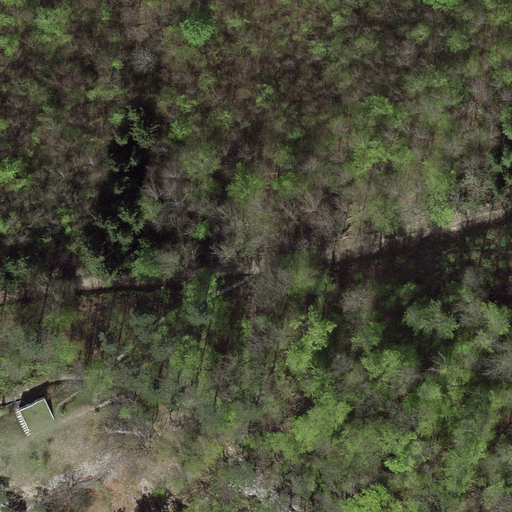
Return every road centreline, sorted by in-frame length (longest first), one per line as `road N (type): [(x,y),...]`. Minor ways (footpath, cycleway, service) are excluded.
road 1 (track): [(0,297),(261,268)]
road 2 (track): [(261,268),(511,211)]
